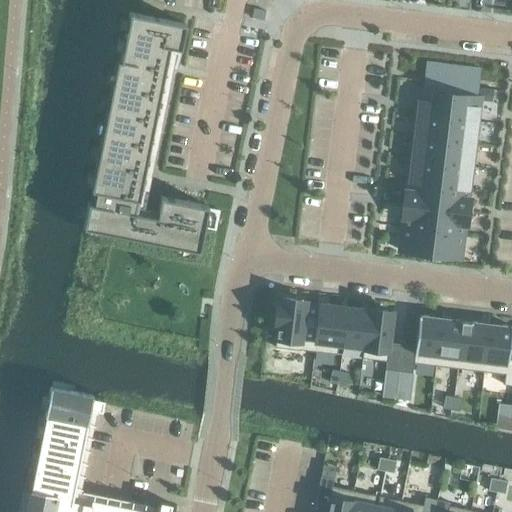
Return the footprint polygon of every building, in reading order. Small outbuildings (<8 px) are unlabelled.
[(185,24),(130,13),(120,60),(117,59),(83,227),(199,250),(208,206),(160,196),(156,216),(142,212),(175,48),(180,49),(185,24)] [(446,94),(450,94),(477,97),(480,69),(426,62),(423,91),(446,94)] [(416,113),(447,117),(450,94),(446,94),(423,91),(419,90),(416,113)] [(447,117),(478,120),(480,98),(477,97),(450,94),(447,117)] [(416,113),(413,136),(444,139),(447,117),(416,113)] [(447,117),(444,139),(475,143),(478,120),(447,117)] [(413,136),(411,159),(441,162),(444,139),(413,136)] [(444,139),(441,162),(472,166),(475,143),(444,139)] [(411,159),(408,182),(438,185),(441,162),(411,159)] [(438,185),(469,189),(472,166),(441,162),(438,185)] [(403,204),(436,208),(438,185),(408,182),(406,190),(405,190),(403,204)] [(438,185),(436,208),(468,212),(470,198),(468,198),(469,189),(438,185)] [(402,227),(433,231),(436,208),(403,204),(402,218),(403,218),(402,227)] [(433,231),(464,235),(465,226),(466,226),(468,212),(436,208),(433,231)] [(430,254),(433,231),(402,227),(399,250),(430,254)] [(433,231),(430,254),(461,258),(464,235),(433,231)] [(314,352),(320,304),(308,302),(306,302),(306,301),(281,298),(281,302),(278,302),(275,326),(277,326),(275,347),(300,350),(314,352)] [(342,345),(346,307),(320,304),(314,352),(337,354),(338,345),(342,345)] [(369,310),(368,310),(346,307),(342,345),(363,348),(364,348),(369,310)] [(363,348),(362,358),(386,361),(385,370),(398,371),(402,346),(389,344),(393,312),(368,309),(368,310),(369,310),(364,348),(363,348)] [(414,363),(435,366),(441,318),(419,315),(415,347),(402,346),(398,371),(412,373),(414,363)] [(464,321),(463,321),(441,318),(435,366),(457,369),(458,368),(464,321)] [(484,371),(490,324),(463,321),(464,321),(458,368),(484,371)] [(511,385),(511,359),(508,359),(511,328),(511,326),(490,324),(484,371),(505,374),(503,384),(511,385)] [(340,372),(332,370),(329,382),(337,384),(340,372)] [(348,373),(340,372),(337,384),(346,386),(348,373)] [(30,489),(24,511),(169,511),(171,504),(160,502),(159,506),(80,490),(96,409),(101,410),(103,399),(97,398),(93,397),(93,396),(50,387),(44,415),(46,416),(31,489),(30,489)] [(454,397),(445,395),(443,407),(451,409),(454,397)] [(454,397),(451,409),(459,411),(462,398),(454,397)] [(377,470),(385,472),(388,459),(379,458),(377,470)] [(396,461),(388,459),(385,472),(393,474),(396,461)] [(326,511),(349,511),(353,492),(331,487),(333,479),(320,476),(315,502),(328,504),(326,511)] [(496,493),(499,480),(490,478),(488,491),(496,493)] [(499,480),(496,493),(505,494),(507,482),(499,480)] [(353,492),(349,511),(375,511),(379,497),(375,496),(353,492)] [(398,511),(401,501),(379,497),(375,511),(398,511)] [(423,506),(401,501),(398,511),(434,511),(437,500),(425,497),(423,506)] [(471,511),(472,510),(449,506),(450,502),(437,500),(434,511),(471,511)]
